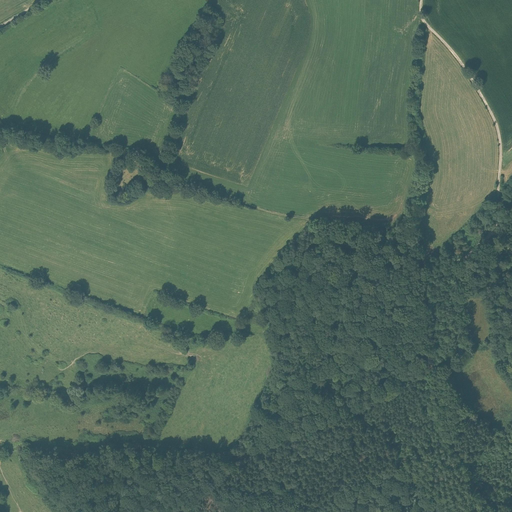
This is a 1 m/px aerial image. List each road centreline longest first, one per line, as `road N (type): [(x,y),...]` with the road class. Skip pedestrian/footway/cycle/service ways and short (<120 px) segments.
road 1 (track): [(0,128),(28,139),(137,151),(180,185),(278,215),(390,229)]
road 2 (track): [(344,226),(298,289),(289,374),(270,423),(201,488),(197,511)]
road 3 (track): [(495,228),(496,126),(460,61),(422,19)]
road 4 (track): [(497,511),(446,439),(429,366)]
road 5 (unknown): [(491,511),(436,426),(425,366)]
